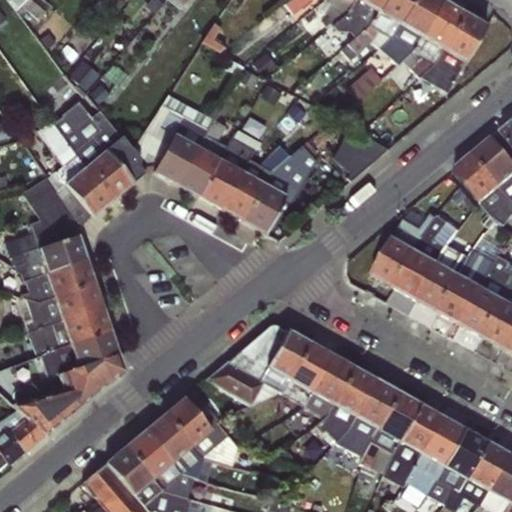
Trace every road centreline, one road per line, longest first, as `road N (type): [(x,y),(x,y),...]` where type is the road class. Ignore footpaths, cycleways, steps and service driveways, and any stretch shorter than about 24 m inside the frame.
road 1 (residential): [(280,277),(154,212),(113,241),(163,367)]
road 2 (residential): [(511,83),(280,277)]
road 3 (residential): [(511,411),(280,277)]
road 4 (residential): [(163,367),(0,508)]
road 5 (residential): [(280,277),(163,367)]
